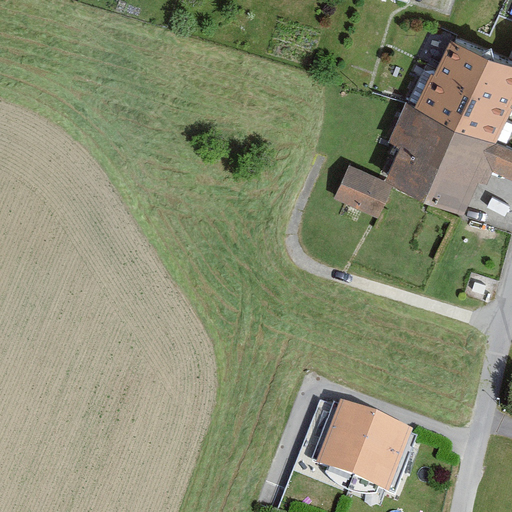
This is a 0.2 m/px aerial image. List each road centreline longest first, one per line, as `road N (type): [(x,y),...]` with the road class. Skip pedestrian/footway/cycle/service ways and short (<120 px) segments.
road 1 (unknown): [(326,161),(296,238),(307,260),(504,332)]
road 2 (residential): [(511,301),(460,511)]
